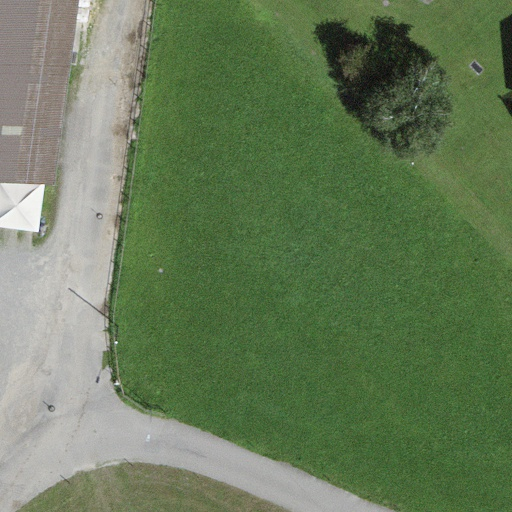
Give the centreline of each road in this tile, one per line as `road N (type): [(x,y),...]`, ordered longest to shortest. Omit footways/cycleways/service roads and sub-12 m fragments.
road 1 (track): [(89,437),(72,339),(120,0)]
road 2 (unclassified): [(332,511),(162,439),(89,437),(0,508)]
